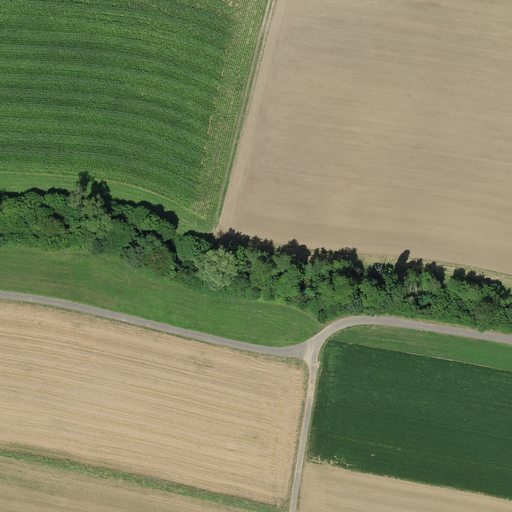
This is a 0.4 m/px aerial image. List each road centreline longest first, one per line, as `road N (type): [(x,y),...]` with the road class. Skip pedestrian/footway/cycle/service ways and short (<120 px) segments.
road 1 (track): [(511,338),(372,318),(336,324),(311,346),(272,350),(0,294)]
road 2 (track): [(272,0),(210,228)]
road 3 (track): [(311,346),(292,511)]
